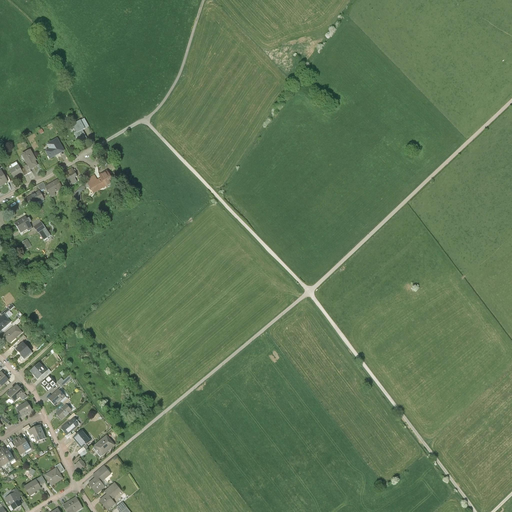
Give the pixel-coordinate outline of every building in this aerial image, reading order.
[(89,127),(84,119),(73,126),(77,133),(75,134),(80,143),(87,139),(82,131),(89,127)] [(64,152),(57,140),(47,146),(49,150),(46,152),(50,159),(64,152)] [(36,161),(31,151),(22,156),(27,165),(30,171),(37,167),(35,162),(36,161)] [(14,179),(23,174),(21,171),(17,163),(11,166),(13,169),(9,171),(14,179)] [(77,177),(72,170),(64,175),(68,182),(74,179),(77,177)] [(107,173),(99,177),(101,179),(104,186),(109,183),(112,182),(107,173)] [(89,186),(97,181),(95,177),(86,181),(86,182),(89,186)] [(77,183),(74,179),(68,182),(71,187),(77,183)] [(104,186),(101,179),(97,181),(89,186),(90,188),(93,194),(110,185),(109,183),(104,186)] [(63,189),(58,180),(45,187),(46,189),(51,198),(56,195),(56,194),(63,190),(63,189)] [(85,188),(90,188),(89,186),(86,182),(84,183),(84,184),(75,194),(75,196),(81,195),(80,193),(85,188)] [(46,189),(45,187),(43,184),(38,187),(41,192),(46,189)] [(43,200),(39,193),(26,199),(31,207),(43,200)] [(30,226),(25,218),(14,225),(20,234),(27,230),(28,232),(32,229),(30,226)] [(46,230),(39,220),(30,226),(32,229),(34,228),(38,235),(39,234),(46,230)] [(51,237),(46,230),(39,234),(44,242),(51,237)] [(33,247),(28,240),(23,243),(28,251),(33,247)] [(0,314),(0,315),(2,318),(4,316),(9,312),(7,309),(0,314)] [(0,332),(11,323),(4,316),(2,318),(0,319),(0,332)] [(18,319),(11,325),(14,328),(15,326),(20,322),(18,319)] [(22,333),(15,326),(14,328),(3,337),(10,344),(22,333)] [(22,343),(14,351),(24,361),(33,354),(22,343)] [(47,372),(39,363),(30,372),(37,380),(40,378),(47,372)] [(47,372),(40,378),(42,380),(43,379),(48,375),(51,372),(49,370),(47,372)] [(0,390),(9,382),(1,373),(0,374),(0,390)] [(64,381),(61,378),(57,382),(62,388),(73,378),(70,375),(64,381)] [(56,385),(49,377),(45,381),(42,385),(49,392),(56,385)] [(24,394),(16,386),(7,395),(15,403),(20,398),(24,394)] [(61,388),(58,391),(65,398),(60,402),(62,404),(67,399),(70,397),(61,388)] [(58,391),(58,390),(48,400),(54,407),(60,402),(65,398),(58,391)] [(67,399),(62,404),(64,407),(66,405),(70,402),(67,399)] [(32,411),(27,403),(26,403),(16,409),(20,415),(21,417),(32,411)] [(59,413),(64,407),(62,404),(56,410),(59,413)] [(72,411),(66,405),(64,407),(59,413),(57,414),(62,420),(72,411)] [(78,422),(74,418),(70,422),(63,427),(69,434),(69,435),(71,434),(79,426),(76,423),(78,422)] [(41,426),(29,431),(31,437),(33,436),(37,444),(47,440),(41,426)] [(91,442),(82,431),(77,436),(73,439),(81,450),(83,448),(91,442)] [(23,441),(20,437),(17,439),(26,453),(31,450),(27,445),(24,440),(23,441)] [(115,447),(106,437),(94,447),(102,457),(115,447)] [(17,439),(13,441),(16,445),(15,446),(21,456),(26,453),(17,439)] [(31,443),(27,445),(31,450),(32,452),(35,450),(31,443)] [(6,451),(4,447),(0,449),(10,464),(14,461),(11,455),(8,451),(6,451)] [(0,449),(0,459),(1,461),(4,466),(5,467),(10,464),(0,449)] [(85,466),(81,461),(76,464),(81,470),(85,466)] [(55,468),(56,470),(57,469),(59,474),(64,471),(60,465),(55,468)] [(112,475),(105,466),(93,476),(96,479),(89,485),(97,494),(104,488),(101,484),(112,475)] [(59,474),(57,469),(56,470),(45,476),(51,487),(63,480),(59,474)] [(42,477),(36,481),(40,487),(46,484),(42,477)] [(40,487),(36,481),(25,488),(31,497),(35,494),(41,490),(40,487)] [(121,492),(114,484),(104,493),(107,496),(100,501),(108,510),(115,504),(112,501),(121,492)] [(12,492),(13,494),(14,494),(19,502),(20,501),(19,500),(22,498),(16,489),(12,492)] [(19,502),(14,494),(13,494),(4,500),(9,508),(11,507),(14,511),(21,507),(18,503),(19,502)] [(76,499),(76,498),(63,506),(66,511),(76,511),(82,508),(76,499)]
